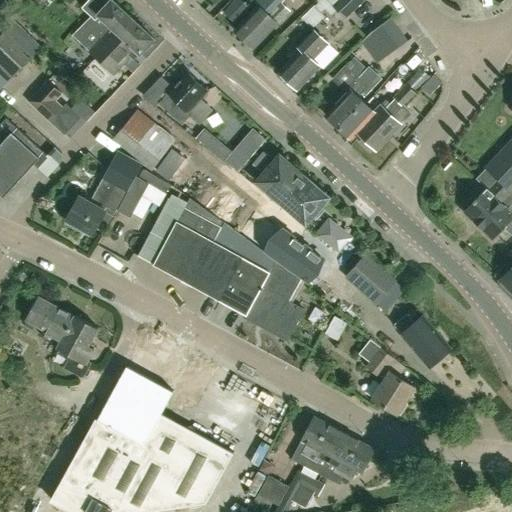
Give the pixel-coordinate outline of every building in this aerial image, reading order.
[(96,58),(133,19),(112,0),(87,0),(81,7),(95,19),(76,39),(96,58)] [(270,16),(278,7),(284,1),(282,0),(266,0),(267,1),(260,8),(258,6),(235,30),(255,48),(278,24),(270,16)] [(332,16),(337,11),(345,19),(364,0),(336,0),(333,4),(329,0),(317,0),(316,1),(332,16)] [(389,55),(408,40),(391,17),(372,32),(389,55)] [(140,55),(154,39),(133,19),(96,58),(114,75),(136,51),(140,55)] [(6,29),(0,35),(0,66),(11,78),(12,78),(32,56),(6,29)] [(297,46),(301,50),(279,71),(298,90),(320,67),(323,69),(330,62),(321,52),(327,46),(329,44),(314,29),(297,46)] [(425,56),(419,50),(412,58),(418,64),(425,56)] [(355,57),(349,62),(332,81),(346,94),(326,115),(340,129),(343,125),(343,124),(363,102),(358,97),(367,87),(377,77),(355,57)] [(0,89),(11,78),(0,66),(0,89)] [(403,107),(416,93),(414,91),(429,76),(421,68),(393,97),(403,107)] [(182,122),(190,113),(187,111),(207,89),(187,71),(160,101),(182,122)] [(429,94),(442,81),(435,75),(423,87),(429,94)] [(49,122),(63,107),(56,101),(63,94),(48,80),(28,101),(49,122)] [(386,109),(390,105),(385,101),(374,112),(363,102),(343,124),(343,125),(340,129),(351,139),(357,132),(361,136),(385,109),(386,109)] [(143,164),(152,170),(176,140),(138,109),(113,139),(115,141),(143,164)] [(393,116),(386,109),(385,109),(361,136),(363,138),(359,141),(369,151),(373,147),(377,151),(402,125),(393,116)] [(39,168),(49,157),(6,118),(0,124),(0,193),(3,197),(34,164),(39,168)] [(224,161),(232,152),(204,128),(196,138),(224,161)] [(511,213),(505,207),(511,199),(511,192),(511,191),(511,141),(486,169),(476,179),(487,189),(465,212),(493,239),(504,227),(511,233),(511,231),(511,213)] [(270,166),(266,163),(271,158),(263,151),(252,164),(263,173),(256,181),(271,194),(277,186),(279,187),(292,171),(289,168),(291,166),(290,164),(291,163),(283,156),(282,158),(279,155),(270,166)] [(114,216),(127,191),(141,165),(118,152),(104,178),(90,203),(79,196),(67,219),(93,233),(105,211),(114,216)] [(317,188),(291,166),(289,168),(292,171),(279,187),(277,186),(271,194),(306,224),(328,198),(325,195),(327,193),(319,187),(317,188)] [(166,194),(171,186),(144,169),(139,177),(166,194)] [(221,227),(185,207),(154,265),(246,315),(245,317),(288,340),(304,310),(289,302),(301,280),(277,261),(251,242),(224,223),(221,227)] [(339,253),(352,237),(329,219),(317,235),(339,253)] [(245,223),(239,232),(252,241),(258,233),(245,223)] [(319,263),(296,247),(299,242),(281,229),(265,251),(283,263),(284,262),(311,281),(319,269),(316,267),(319,263)] [(511,291),(511,251),(509,254),(511,257),(511,268),(500,280),(511,291)] [(377,302),(396,281),(366,254),(347,276),(377,302)] [(42,335),(58,306),(38,295),(26,317),(45,328),(41,335),(42,335)] [(75,316),(58,306),(42,335),(59,344),(57,347),(60,349),(78,316),(75,314),(75,316)] [(415,323),(407,314),(394,325),(402,334),(401,334),(429,367),(451,348),(424,315),(415,323)] [(82,376),(90,362),(87,360),(93,349),(88,346),(98,327),(78,316),(60,349),(71,355),(64,366),(82,376)] [(398,376),(405,367),(370,340),(359,353),(369,361),(366,366),(379,376),(380,374),(386,379),(373,399),(397,414),(414,386),(398,376)] [(233,452),(162,414),(176,387),(131,362),(98,418),(53,500),(74,511),(110,511),(112,509),(118,511),(137,511),(206,501),(233,452)] [(52,418),(0,390),(0,511),(23,511),(26,508),(11,500),(52,418)] [(345,432),(315,415),(302,439),(307,442),(302,452),(318,461),(320,456),(329,460),(345,432)] [(362,472),(375,448),(345,432),(329,460),(337,465),(334,470),(351,479),(357,469),(362,472)] [(290,484),(281,503),(276,511),(286,511),(289,507),(293,501),(306,508),(314,493),(319,495),(325,484),(298,470),(290,484)] [(269,500),(279,481),(269,476),(259,495),(269,500)]
